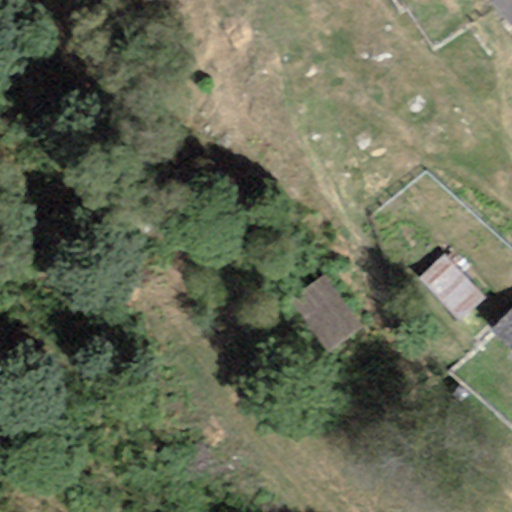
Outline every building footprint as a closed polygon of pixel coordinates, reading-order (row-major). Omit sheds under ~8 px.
[(435,0),(468,34),(502,0),(435,0)] [(511,7),(468,51),(511,94),(511,7)] [(456,271),(436,287),(462,319),(482,303),(456,271)] [(335,353),(366,331),(329,279),(297,302),(335,353)] [(474,341),(435,301),(405,329),(444,369),(474,341)] [(350,381),(311,325),(257,362),(296,418),(350,381)] [(511,337),(475,382),(511,412),(511,337)]
